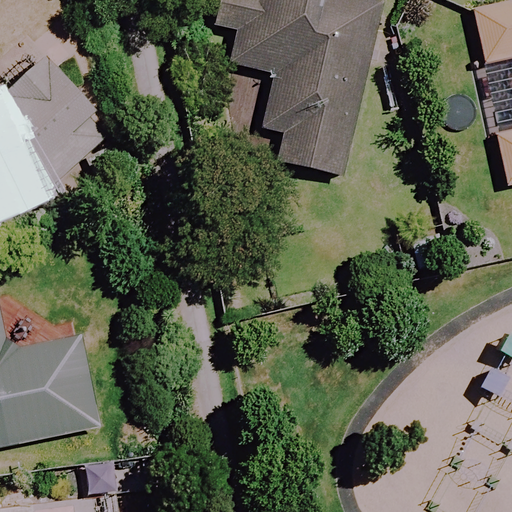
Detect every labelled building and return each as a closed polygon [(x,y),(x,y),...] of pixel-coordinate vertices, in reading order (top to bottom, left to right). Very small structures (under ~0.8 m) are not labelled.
[(224,0),(217,32),(239,37),(231,70),(277,80),(263,138),(282,142),(277,162),(342,177),(382,0),(224,0)] [(511,9),(477,16),(487,66),(511,61),(511,138),(500,141),(509,187),(511,186),(511,9)] [(0,212),(40,193),(106,124),(48,68),(0,117),(0,212)] [(7,355),(0,318),(0,451),(99,432),(81,341),(7,355)] [(155,496),(154,468),(83,472),(84,499),(155,496)]
